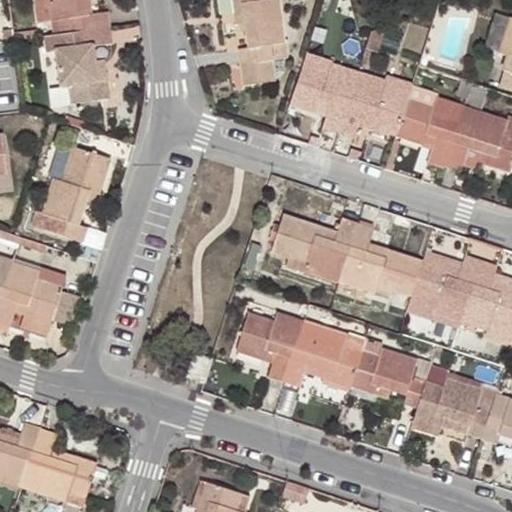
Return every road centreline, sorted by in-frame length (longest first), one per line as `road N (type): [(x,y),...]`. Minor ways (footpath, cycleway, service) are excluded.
road 1 (residential): [(162,130),(511,230)]
road 2 (unclassified): [(481,511),(155,412)]
road 3 (residential): [(68,385),(162,130)]
road 4 (residential): [(162,130),(151,0)]
